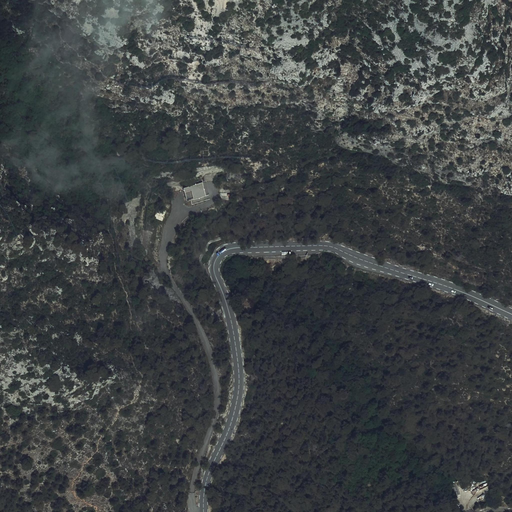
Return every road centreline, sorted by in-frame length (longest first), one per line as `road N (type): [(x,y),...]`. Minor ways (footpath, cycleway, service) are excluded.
road 1 (secondary): [(511,314),(326,245),(222,251),(213,267),(239,381),(203,511)]
road 2 (motorway): [(0,195),(116,142),(193,119),(348,83),(511,59)]
road 3 (motorway): [(511,25),(222,73),(125,101),(0,153)]
